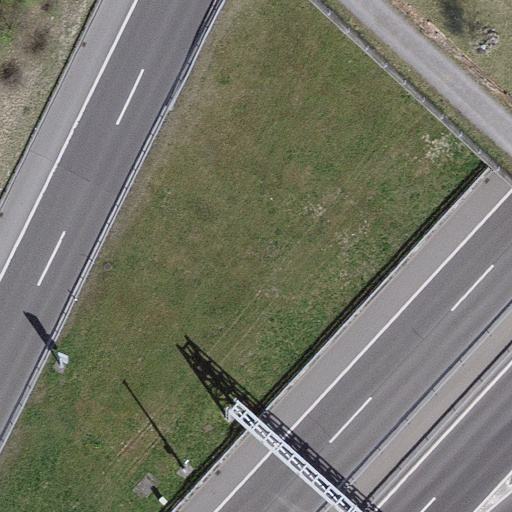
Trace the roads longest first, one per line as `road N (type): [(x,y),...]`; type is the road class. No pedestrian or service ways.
road 1 (motorway): [(175,0),(0,356)]
road 2 (motorway): [(511,244),(265,511)]
road 3 (track): [(360,0),(511,139)]
